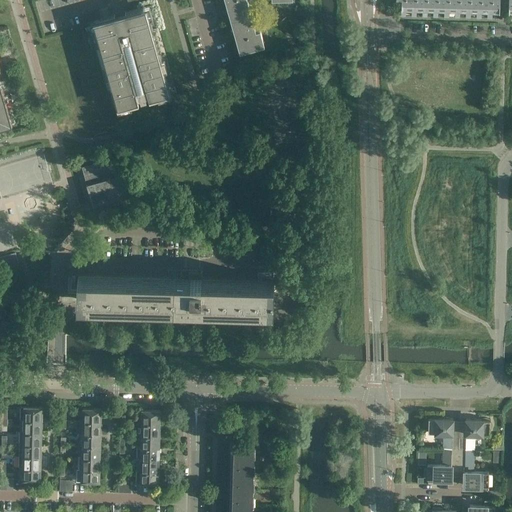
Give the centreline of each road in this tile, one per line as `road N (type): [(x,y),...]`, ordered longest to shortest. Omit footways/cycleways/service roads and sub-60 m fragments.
road 1 (residential): [(57,384),(61,311),(287,315),(286,266),(218,263)]
road 2 (residential): [(218,263),(88,262),(89,229),(219,232)]
road 3 (unclassified): [(492,392),(504,171),(511,158)]
road 4 (residential): [(0,495),(195,501)]
road 5 (unclassified): [(377,394),(196,388)]
road 6 (residential): [(367,38),(511,39)]
road 7 (unclassified): [(196,388),(57,384)]
